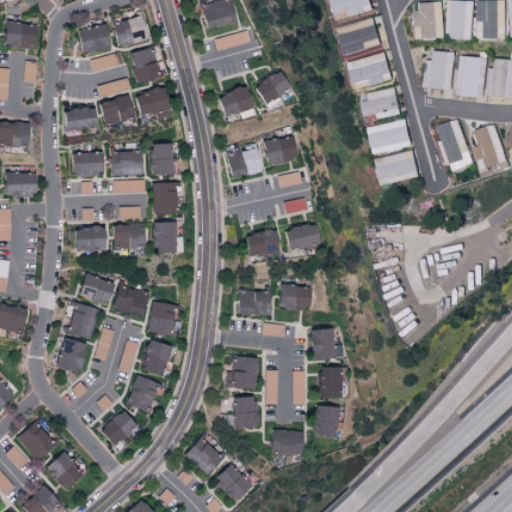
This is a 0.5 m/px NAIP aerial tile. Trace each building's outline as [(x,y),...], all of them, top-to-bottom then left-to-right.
[(217,0),(198,5),(204,28),(234,20),(229,0),(217,0)] [(332,0),(336,17),(373,7),(371,0),(332,0)] [(416,9),(417,37),(445,36),(444,0),(420,1),(420,9),(416,9)] [(470,5),(470,0),(449,0),(448,37),(473,38),(474,5),(470,5)] [(500,37),(500,29),(506,29),(506,0),(478,0),(478,36),(500,37)] [(338,26),(346,53),(366,48),(365,41),(380,37),(374,16),(338,26)] [(114,44),(145,40),(142,17),(111,21),(114,44)] [(34,24),(3,22),(2,45),(33,47),(34,24)] [(79,52),(108,48),(105,24),(75,29),(79,52)] [(248,41),(245,29),(212,39),(215,51),(248,41)] [(156,79),(151,48),(128,51),(133,83),(156,79)] [(452,88),(454,50),(434,49),(433,58),(426,58),(424,86),(452,88)] [(87,60),(91,72),(121,63),(118,51),(87,60)] [(386,80),(384,73),(391,72),(386,51),(350,60),(357,87),(386,80)] [(458,94),(485,95),(487,55),(459,54),(458,94)] [(487,95),(511,96),(511,57),(495,57),(495,66),(488,66),(487,95)] [(34,61),(22,61),(22,81),(33,82),(34,61)] [(251,85),(263,104),(289,89),(278,70),(251,85)] [(128,90),(127,80),(111,82),(112,92),(128,90)] [(251,109),(245,86),(215,94),(221,117),(251,109)] [(155,119),(168,116),(162,87),(132,93),(137,118),(154,114),(155,119)] [(401,113),(397,87),(369,91),(370,99),(363,100),(365,114),(377,113),(378,117),(401,113)] [(97,101),(101,124),(132,120),(128,96),(97,101)] [(63,130),(94,129),(93,108),(62,108),(63,130)] [(376,153),(413,145),(407,117),(369,126),(376,153)] [(440,140),(451,171),(468,165),(465,157),(472,155),(459,117),(437,125),(442,139),(440,140)] [(28,122),(0,121),(0,145),(27,147),(28,122)] [(474,146),(482,169),(508,160),(495,122),(474,129),(479,144),(474,146)] [(261,141),(265,165),(295,159),(290,136),(261,141)] [(148,175),(171,174),(170,143),(148,144),(148,175)] [(247,150),(225,154),(229,177),(260,172),(254,143),(247,145),(247,150)] [(420,175),(415,149),(377,156),(382,182),(420,175)] [(108,152),(109,175),(140,175),(139,151),(108,152)] [(69,153),(70,175),(101,174),(100,152),(69,153)] [(276,176),(278,188),(300,183),(297,171),(276,176)] [(32,197),(33,173),(3,172),(2,196),(32,197)] [(143,179),(111,180),(111,193),(143,192),(143,179)] [(90,181),(79,182),(79,193),(91,193),(90,181)] [(305,210),(303,199),(281,201),(283,213),(305,210)] [(117,206),(117,219),(138,218),(138,206),(117,206)] [(0,240),(8,240),(9,209),(0,208),(0,240)] [(91,208),(80,208),(80,220),(92,220),(91,208)] [(173,222),(150,222),(151,253),(173,252),(173,222)] [(111,247),(142,248),(143,225),(111,224),(111,247)] [(285,250),(316,246),(314,224),(283,228),(285,250)] [(72,250),(104,250),(104,227),(72,227),(72,250)] [(276,255),(275,231),(244,233),(245,256),(276,255)] [(107,304),(111,281),(81,275),(77,298),(107,304)] [(308,287),(278,285),(277,308),(307,310),(308,287)] [(141,315),(146,292),(116,286),(111,310),(141,315)] [(237,290),(236,315),(268,316),(268,291),(237,290)] [(174,304),(149,302),(146,332),(170,335),(174,304)] [(88,339),(96,309),(72,303),(64,333),(88,339)] [(0,329),(20,333),(24,309),(0,305),(0,329)] [(283,325),(261,322),(260,334),(282,337),(283,325)] [(93,358),(105,360),(111,330),(99,327),(93,358)] [(342,358),(341,344),(331,344),(331,329),(308,329),(309,359),(342,358)] [(84,344),(61,338),(53,367),(76,373),(84,344)] [(160,376),(169,346),(147,340),(138,369),(160,376)] [(224,371),(223,386),(253,389),(256,358),(231,355),(229,371),(224,371)] [(344,379),(343,366),(317,367),(318,398),(340,398),(339,379),(344,379)] [(275,370),(264,370),(264,404),(275,404),(275,370)] [(302,371),(290,371),(290,404),(302,404),(302,371)] [(158,384),(135,375),(123,403),(146,413),(158,384)] [(0,404),(11,395),(0,383),(0,404)] [(231,427),(255,427),(254,396),(231,397),(231,427)] [(312,437),(335,437),(335,406),(313,406),(312,437)] [(112,447),(135,426),(120,410),(97,431),(112,447)] [(33,460),(52,445),(34,422),(15,436),(33,460)] [(269,454),(299,455),(300,431),(269,430),(269,454)] [(182,454),(204,475),(220,458),(198,437),(182,454)] [(17,469),(25,462),(11,446),(3,454),(17,469)] [(43,467),(62,490),(80,475),(61,452),(43,467)] [(233,502),(249,487),(228,464),(212,479),(233,502)] [(13,486),(0,472),(0,489),(4,494),(13,486)] [(48,511),(58,503),(42,485),(19,506),(24,511),(48,511)] [(204,505),(208,511),(213,511),(220,508),(213,498),(204,505)] [(149,511),(138,499),(124,511),(149,511)]
